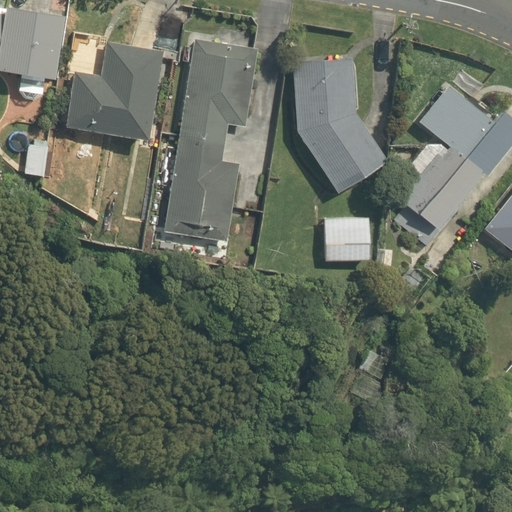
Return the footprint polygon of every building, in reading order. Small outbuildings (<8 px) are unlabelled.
[(51,77),(60,12),(0,3),(0,68),(18,71),(16,88),(22,98),(32,99),(40,92),(43,76),(51,77)] [(193,38),(162,230),(224,239),(236,161),(219,159),(225,121),(243,124),(255,48),(193,38)] [(64,128),(145,140),(159,49),(102,40),(97,74),(73,70),(64,128)] [(295,131),(334,192),(383,160),(350,112),(347,58),(291,61),(295,131)] [(393,220),(425,245),(438,229),(435,227),(479,172),(483,175),(511,139),(511,120),(498,110),(490,120),(446,85),(417,122),(446,146),(438,156),(434,153),(418,173),(415,170),(394,195),(406,204),(393,220)] [(45,167),(47,140),(32,138),(31,144),(25,144),(23,165),(45,167)] [(511,190),(481,228),(511,253),(511,190)] [(321,217),(322,261),(366,260),(365,216),(321,217)]
